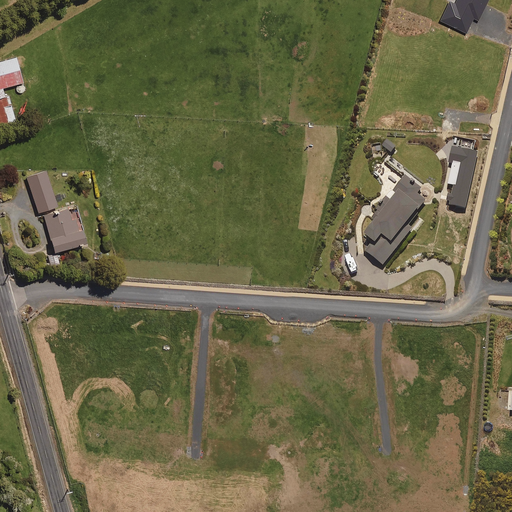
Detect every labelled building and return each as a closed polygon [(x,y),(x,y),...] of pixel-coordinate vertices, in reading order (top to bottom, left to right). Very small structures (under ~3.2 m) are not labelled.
[(450,0),(440,21),(466,34),(474,18),(478,20),(487,0),(456,0),(455,3),(450,0)] [(0,130),(18,126),(10,97),(5,98),(3,88),(23,82),(16,57),(0,61),(0,130)] [(395,146),(386,139),(381,145),(390,152),(395,146)] [(448,162),(453,163),(448,183),(453,184),(451,194),(447,193),(446,201),(449,201),(448,204),(466,208),(479,151),(452,145),(448,162)] [(46,170),(26,177),(39,214),(59,207),(46,170)] [(374,240),(366,251),(383,264),(412,227),(408,225),(429,199),(420,192),(423,187),(405,173),(392,190),(395,192),(390,198),(386,195),(375,208),(378,210),(373,217),(375,219),(365,233),(374,240)] [(69,209),(43,216),(54,256),(89,247),(85,229),(79,231),(76,219),(72,220),(69,209)]
